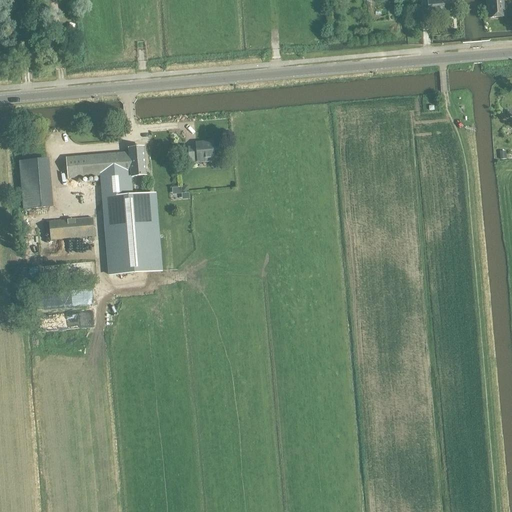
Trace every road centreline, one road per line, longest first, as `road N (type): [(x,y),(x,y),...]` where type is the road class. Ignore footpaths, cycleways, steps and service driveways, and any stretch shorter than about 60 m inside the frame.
road 1 (secondary): [(0,98),(511,52)]
road 2 (track): [(0,142),(53,138),(59,150),(128,144),(125,86)]
